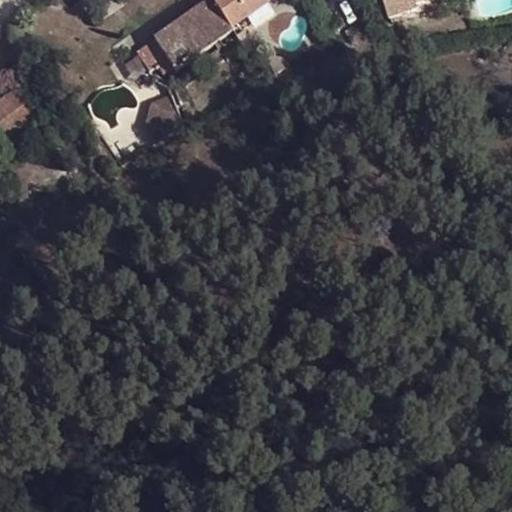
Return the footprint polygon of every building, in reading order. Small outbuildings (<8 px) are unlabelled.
[(266,0),(211,0),(136,54),(151,73),(157,68),(162,74),(172,67),(177,72),(270,6),(266,0)] [(382,0),(389,20),(416,12),(414,5),(433,0),(382,0)] [(266,60),(274,74),(289,67),(285,59),(272,56),(266,60)] [(171,98),(162,101),(166,112),(162,127),(158,142),(183,125),(171,98)] [(166,112),(162,101),(152,105),(147,125),(158,142),(162,127),(166,112)]
